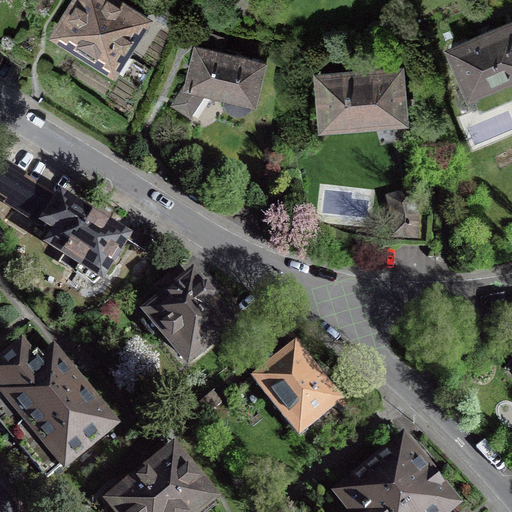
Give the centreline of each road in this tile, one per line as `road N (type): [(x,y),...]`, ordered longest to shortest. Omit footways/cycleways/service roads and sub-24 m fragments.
road 1 (residential): [(340,292),(283,277),(122,182)]
road 2 (residential): [(511,287),(340,292)]
road 3 (residential): [(340,292),(362,336),(439,414)]
road 4 (residential): [(122,182),(0,106)]
